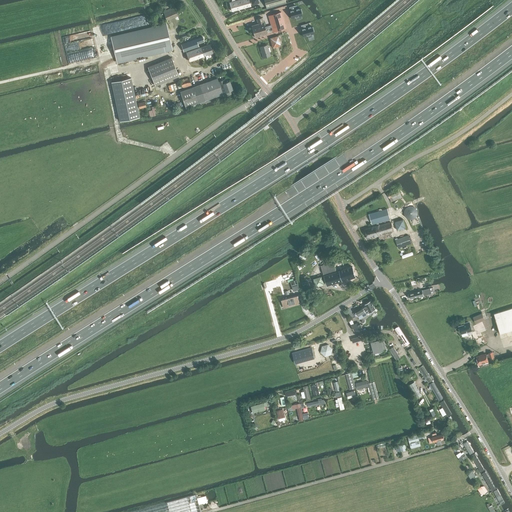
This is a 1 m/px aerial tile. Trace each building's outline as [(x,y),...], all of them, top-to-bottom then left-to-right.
[(232,11),(251,6),(249,0),(238,0),(229,2),(232,11)] [(296,17),(296,20),(302,18),(301,15),(302,15),(301,13),(302,13),(301,9),(300,9),(300,7),(296,9),(295,5),(289,7),(290,10),(289,11),(291,18),(296,17)] [(163,12),(167,20),(178,16),(174,7),(163,12)] [(281,12),(271,14),(276,31),(286,28),(281,12)] [(258,24),(251,26),(253,31),(265,28),(265,27),(262,17),(257,19),(258,24)] [(307,35),(308,38),(314,36),(313,33),(314,33),(313,32),(314,31),(313,27),(312,27),(311,26),(308,27),(307,23),(301,25),(302,28),(301,29),(303,36),(307,35)] [(172,49),(166,24),(111,37),(117,62),(172,49)] [(265,28),(253,31),(255,37),(267,34),(265,29),(265,28)] [(272,48),(281,46),(278,35),(269,38),(272,48)] [(197,48),(186,52),(189,61),(213,53),(210,44),(199,48),(198,43),(204,41),(202,37),(181,44),(184,51),(197,47),(197,48)] [(270,50),(261,52),(265,63),(266,62),(267,65),(273,63),(272,61),(273,60),(272,58),(275,57),(273,50),(270,50)] [(148,67),(155,85),(179,76),(171,57),(148,67)] [(180,80),(182,88),(192,85),(189,77),(180,80)] [(131,78),(111,82),(119,121),(139,117),(131,78)] [(191,87),(180,91),(186,107),(186,108),(193,105),(200,103),(205,101),(205,103),(211,101),(210,98),(222,94),(223,96),(231,94),(230,90),(233,89),(230,81),(226,82),(225,79),(219,81),(217,78),(191,87)] [(388,193),(388,194),(391,202),(402,197),(398,189),(388,193)] [(417,214),(417,213),(417,210),(415,209),(414,207),(412,206),(410,206),(408,207),(406,209),(405,210),(405,213),(405,215),(406,217),(408,218),(410,219),(413,218),(415,217),(416,215),(417,215),(417,214)] [(387,209),(369,214),(372,224),(377,223),(379,222),(390,219),(387,209)] [(404,219),(395,221),(397,230),(406,228),(404,219)] [(377,223),(377,225),(365,229),(368,238),(393,231),(391,222),(380,225),(379,222),(377,223)] [(408,235),(396,239),(398,248),(411,243),(408,235)] [(323,274),(336,270),(334,265),(333,261),(321,265),(323,274)] [(352,266),(343,269),(324,275),(325,278),(326,282),(327,285),(342,280),(342,281),(356,276),(352,266)] [(321,276),(314,278),(316,286),(324,284),(323,283),(326,282),(325,278),(322,278),(321,276)] [(297,280),(291,281),(293,290),(299,289),(297,280)] [(418,291),(408,294),(410,298),(411,299),(413,299),(413,298),(419,296),(420,297),(424,296),(424,295),(434,292),(433,287),(422,290),(418,291)] [(282,300),(283,306),(289,306),(294,305),(296,304),(296,303),(299,302),(297,295),(282,300)] [(375,309),(376,309),(371,301),(364,304),(365,305),(355,311),(358,316),(365,312),(366,313),(369,312),(369,313),(370,315),(376,311),(375,309)] [(511,307),(494,313),(500,333),(511,328),(511,307)] [(473,317),(474,318),(476,322),(484,319),(482,314),(482,313),(473,317)] [(470,323),(459,326),(461,333),(467,331),(469,335),(472,333),(472,330),(470,323)] [(399,326),(395,329),(404,345),(409,342),(399,326)] [(374,352),(382,350),(386,348),(384,340),(372,343),(374,352)] [(332,348),(328,344),(322,346),(321,352),(325,356),(331,354),(332,348)] [(390,349),(396,360),(400,357),(394,346),(390,349)] [(412,347),(407,349),(417,365),(421,363),(412,347)] [(488,361),(491,360),(495,359),(492,352),(488,353),(489,354),(486,354),(476,357),(479,364),(488,361)] [(422,364),(418,367),(428,383),(433,380),(422,364)] [(345,374),(350,390),(356,388),(352,372),(345,374)] [(369,386),(367,380),(355,383),(357,389),(369,386)] [(378,397),(374,382),(368,383),(372,399),(378,397)] [(434,382),(429,384),(439,400),(443,398),(434,382)] [(357,393),(345,397),(347,404),(360,401),(357,393)] [(444,400),(440,403),(448,416),(452,414),(444,400)] [(429,443),(440,440),(441,444),(445,443),(443,433),(436,435),(435,431),(432,432),(433,435),(434,434),(434,436),(432,436),(432,437),(428,439),(429,443)] [(417,434),(417,435),(408,438),(411,449),(421,446),(418,437),(424,436),(424,433),(417,434)] [(468,441),(464,443),(470,455),(475,452),(468,441)] [(476,454),(471,457),(480,472),(485,469),(476,454)] [(470,470),(466,472),(470,479),(475,476),(472,471),(471,472),(470,470)] [(486,471),(482,474),(491,490),(495,487),(486,471)] [(477,489),(482,495),(488,491),(484,486),(481,486),(477,489)] [(493,491),(500,505),(505,503),(498,489),(493,491)] [(200,511),(201,511),(199,504),(197,498),(196,494),(129,511),(200,511)] [(205,496),(197,498),(199,504),(202,503),(207,502),(205,496)]
